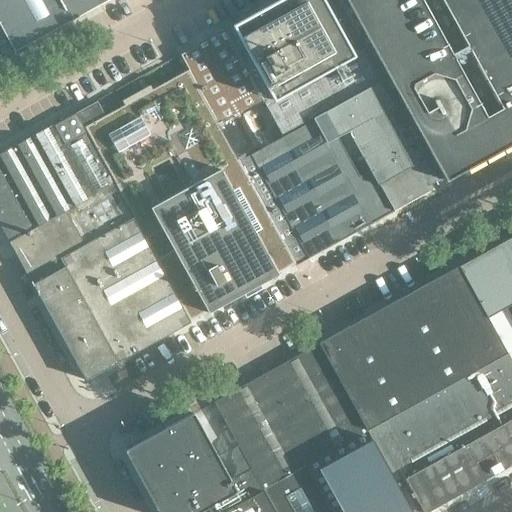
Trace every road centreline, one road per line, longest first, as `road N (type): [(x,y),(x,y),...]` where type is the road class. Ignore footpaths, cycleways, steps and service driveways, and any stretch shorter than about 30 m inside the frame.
road 1 (unclassified): [(79,439),(511,197)]
road 2 (unclassified): [(0,105),(189,0)]
road 3 (unclassified): [(79,439),(0,291)]
